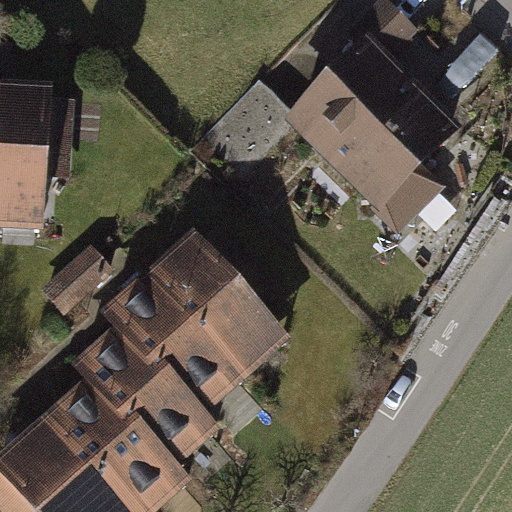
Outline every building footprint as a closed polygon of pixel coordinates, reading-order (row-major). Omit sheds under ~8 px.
[(388,71),(312,144),(419,255),(495,182),(388,71)] [(0,255),(14,256),(21,103),(0,102),(0,255)] [(77,105),(21,103),(14,256),(71,258),(77,105)] [(231,255),(183,299),(280,402),(328,358),(231,255)] [(228,451),(280,402),(183,299),(131,348),(155,372),(228,451)] [(155,372),(113,411),(208,511),(250,474),(228,451),(155,372)] [(208,511),(113,411),(67,455),(120,511),(208,511)] [(34,511),(120,511),(67,455),(21,497),(34,511)]
